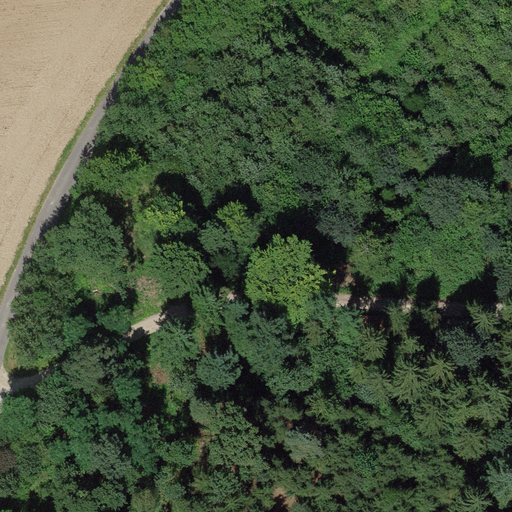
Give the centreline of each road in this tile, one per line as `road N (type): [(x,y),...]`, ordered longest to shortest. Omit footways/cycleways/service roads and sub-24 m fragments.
road 1 (track): [(144,332),(217,233),(452,0)]
road 2 (track): [(511,297),(286,292),(206,307),(112,346)]
road 3 (residential): [(182,0),(105,102),(24,263),(0,336)]
road 4 (track): [(0,393),(112,346)]
